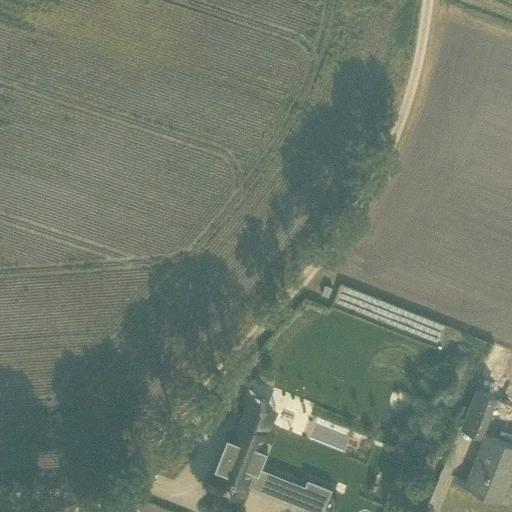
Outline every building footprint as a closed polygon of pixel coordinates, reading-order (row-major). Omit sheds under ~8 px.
[(339,285),(332,304),(437,342),(444,322),(339,285)] [(506,391),(511,388),(511,371),(500,378),(506,391)] [(497,394),(475,386),(459,426),(481,434),(497,394)] [(258,445),(266,424),(240,414),(231,437),(224,434),(212,466),(218,469),(216,476),(242,486),(243,483),(317,511),(319,511),(329,488),(304,478),(302,484),(257,467),(265,448),(258,445)] [(511,442),(488,434),(467,485),(501,498),(511,469),(511,442)]
